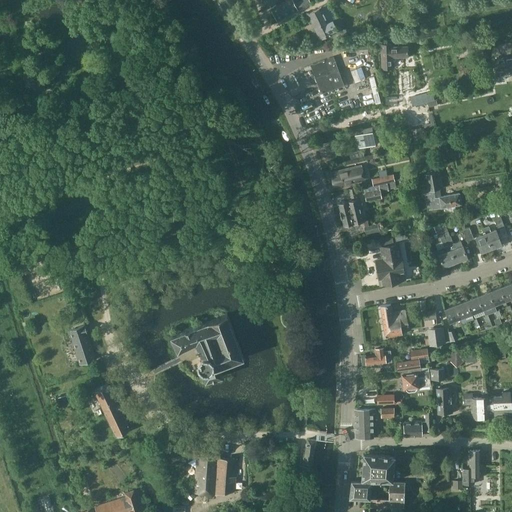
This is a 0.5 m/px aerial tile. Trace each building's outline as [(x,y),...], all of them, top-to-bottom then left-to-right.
[(276,4),(272,5),(273,7),(271,8),(277,20),(298,10),(293,0),(287,0),(279,4),(278,1),(275,2),(276,4)] [(326,5),(320,7),(308,14),(315,29),(328,22),(325,18),(331,15),(326,5)] [(337,18),(332,20),(328,22),(315,29),(320,39),(332,33),(335,38),(345,33),(337,18)] [(382,69),(394,68),(393,57),(409,56),(408,45),(393,46),(392,43),(381,43),(382,69)] [(344,84),(333,56),(311,65),(320,89),(321,93),(344,84)] [(511,57),(501,58),(503,74),(511,73),(511,57)] [(180,91),(180,80),(167,80),(167,91),(180,91)] [(98,101),(98,90),(84,91),(84,101),(98,101)] [(372,127),(363,129),(364,134),(355,136),(358,147),(377,143),(374,131),(373,132),(372,127)] [(419,127),(412,128),(415,141),(422,140),(419,127)] [(165,150),(165,139),(151,139),(151,150),(165,150)] [(364,156),(363,150),(350,153),(351,159),(364,156)] [(365,179),(362,164),(330,172),(334,187),(365,179)] [(452,212),(460,211),(459,204),(461,204),(459,193),(441,196),(440,189),(442,189),(439,172),(425,174),(428,189),(424,190),(427,210),(451,205),(452,212)] [(374,186),(395,181),(393,174),(372,179),(374,186)] [(47,192),(47,182),(33,182),(33,192),(47,192)] [(364,188),(366,201),(382,198),(381,192),(387,191),(387,190),(391,189),(390,187),(394,186),(394,182),(364,188)] [(357,196),(355,187),(349,189),(351,198),(352,200),(338,203),(340,211),(339,211),(341,218),(342,218),(344,226),(364,221),(358,198),(357,199),(356,196),(357,196)] [(505,226),(500,215),(494,218),(498,229),(505,226)] [(470,228),(463,230),(467,241),(474,239),(470,228)] [(455,248),(448,229),(443,231),(455,262),(467,258),(462,245),(455,248)] [(496,229),(485,232),(492,248),(502,244),(496,229)] [(455,262),(443,231),(439,233),(444,247),(438,249),(437,251),(439,255),(443,267),(455,262)] [(492,248),(485,232),(475,236),(481,252),(492,248)] [(376,260),(377,266),(402,262),(401,256),(400,256),(398,244),(381,247),(383,259),(376,260)] [(49,248),(18,260),(21,268),(53,257),(49,248)] [(379,278),(380,285),(405,281),(402,262),(377,266),(378,270),(376,270),(377,279),(379,278)] [(498,288),(504,302),(511,298),(511,284),(511,283),(498,288)] [(498,288),(487,292),(493,306),(504,302),(498,288)] [(487,292),(476,297),(481,310),(493,306),(487,292)] [(476,297),(465,301),(470,315),(481,310),(476,297)] [(465,301),(455,305),(460,319),(470,315),(465,301)] [(391,304),(380,305),(386,337),(402,334),(401,327),(408,326),(406,311),(407,311),(407,310),(393,313),(391,304)] [(444,309),(450,323),(460,319),(455,305),(444,309)] [(428,319),(436,318),(435,310),(427,311),(428,319)] [(228,314),(170,335),(177,352),(195,343),(199,351),(201,356),(199,357),(198,358),(197,360),(197,362),(197,364),(198,365),(199,367),(201,369),(205,382),(222,377),(219,367),(244,358),(228,314)] [(462,324),(461,324),(465,334),(469,332),(465,323),(462,324)] [(96,359),(85,325),(68,330),(79,365),(96,359)] [(444,327),(427,329),(429,345),(446,343),(444,327)] [(454,327),(451,328),(448,330),(451,339),(456,337),(455,335),(457,334),(454,327)] [(508,342),(496,343),(497,356),(508,356),(508,342)] [(376,355),(366,357),(365,355),(362,355),(362,360),(362,365),(371,365),(371,367),(380,366),(380,363),(392,362),(390,351),(384,351),(384,348),(375,349),(376,355)] [(427,351),(427,349),(413,351),(414,360),(396,362),(397,371),(401,370),(402,373),(408,372),(407,369),(421,367),(419,359),(428,358),(427,351)] [(461,350),(451,351),(451,359),(461,358),(461,350)] [(420,373),(402,374),(402,381),(401,381),(402,386),(403,386),(403,388),(405,387),(405,389),(407,391),(414,390),(416,388),(416,386),(429,385),(429,366),(421,367),(420,373)] [(430,379),(445,379),(445,378),(444,378),(443,368),(429,369),(430,369),(430,379)] [(108,383),(94,391),(116,436),(130,429),(108,383)] [(437,413),(447,412),(452,412),(452,413),(451,387),(450,387),(450,388),(436,389),(437,389),(438,412),(437,412),(437,413)] [(487,392),(488,417),(488,415),(511,413),(510,391),(501,391),(502,395),(487,396),(487,392)] [(488,417),(487,392),(481,393),(481,397),(473,397),(473,393),(463,394),(464,404),(472,404),(473,418),(488,417)] [(394,395),(377,395),(377,404),(394,404),(394,395)] [(394,407),(381,408),(381,418),(394,417),(394,407)] [(355,437),(373,437),(372,409),(355,409),(355,437)] [(425,411),(425,421),(404,422),(404,436),(422,435),(421,430),(432,430),(432,411),(425,411)] [(316,440),(308,439),(303,465),(306,465),(307,463),(311,464),(316,440)] [(220,448),(184,444),(183,455),(198,456),(194,493),(216,495),(219,459),(220,448)] [(469,450),(470,470),(462,470),(462,476),(462,483),(473,483),(473,476),(480,476),(483,476),(483,465),(480,465),(480,450),(469,450)] [(395,457),(364,454),(361,481),(372,481),(390,482),(393,482),(395,457)] [(237,459),(219,459),(216,495),(235,491),(237,459)] [(461,484),(461,476),(450,476),(450,484),(461,484)] [(361,481),(351,481),(349,497),(370,498),(371,495),(372,481),(361,481)] [(393,482),(390,482),(389,498),(370,498),(370,507),(404,508),(405,482),(393,482)] [(140,511),(133,490),(131,491),(130,491),(124,493),(126,497),(95,506),(97,511),(140,511)]
